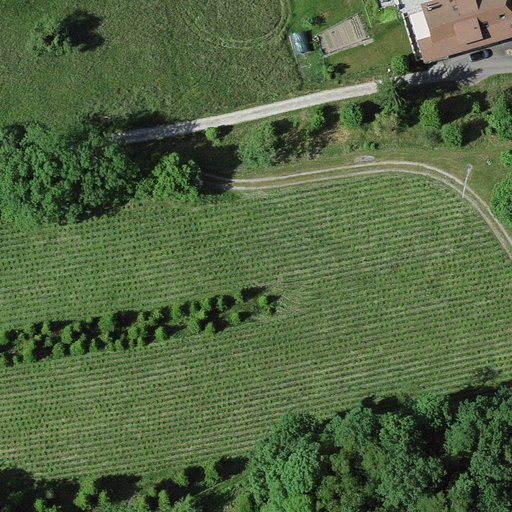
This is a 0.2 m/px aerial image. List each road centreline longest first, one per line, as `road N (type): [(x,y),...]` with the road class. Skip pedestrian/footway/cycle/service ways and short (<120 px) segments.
road 1 (track): [(511,248),(460,186),(428,171),(392,167),(223,183),(73,148)]
road 2 (track): [(457,76),(0,159)]
